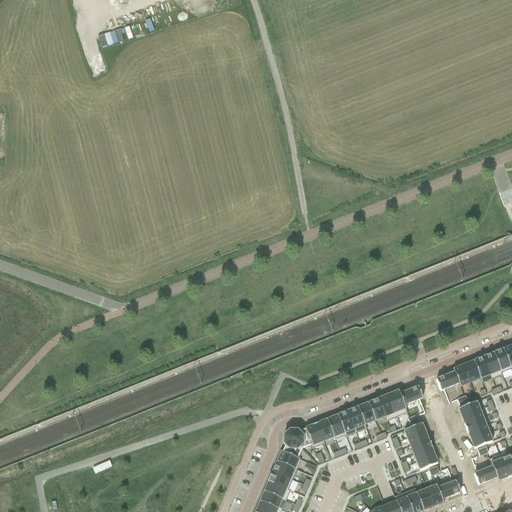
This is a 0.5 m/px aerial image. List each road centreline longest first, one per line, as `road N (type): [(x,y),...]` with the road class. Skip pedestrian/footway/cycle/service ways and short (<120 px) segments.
road 1 (unclassified): [(119,311),(511,153)]
road 2 (residential): [(511,335),(325,409),(280,418),(266,438),(245,511)]
road 3 (unclassified): [(294,164),(250,0)]
road 4 (residential): [(0,266),(119,311)]
